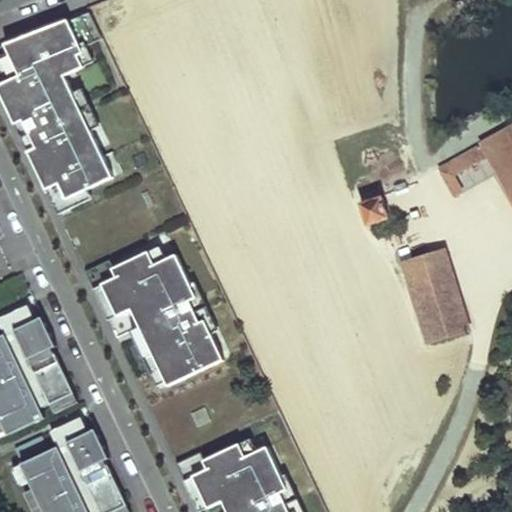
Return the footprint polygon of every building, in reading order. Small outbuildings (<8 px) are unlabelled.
[(86,16),(82,17),(94,44),(99,42),(103,40),(91,14),(86,16)] [(61,185),(68,201),(88,191),(114,179),(80,107),(66,78),(85,69),(79,57),(84,55),(82,50),(89,46),(94,44),(82,17),(0,49),(0,91),(47,191),(61,185)] [(79,57),(85,69),(97,63),(89,46),(82,50),(84,55),(79,57)] [(511,192),(511,127),(441,167),(447,178),(455,174),(490,155),(511,192)] [(455,174),(447,178),(454,193),(462,188),(455,174)] [(61,185),(47,191),(59,216),(92,200),(88,191),(68,201),(61,185)] [(368,225),(389,218),(383,197),(379,198),(362,204),(368,225)] [(150,253),(156,266),(168,261),(161,248),(150,253)] [(429,341),(469,328),(445,251),(405,264),(429,341)] [(86,273),(99,300),(108,295),(119,318),(133,311),(141,327),(141,329),(143,332),(167,383),(169,388),(224,362),(212,335),(205,322),(199,325),(189,304),(198,300),(193,288),(178,256),(168,261),(156,266),(150,253),(115,270),(111,262),(86,273)] [(205,322),(212,335),(219,332),(197,286),(193,288),(198,300),(189,304),(199,325),(205,322)] [(99,300),(109,322),(119,318),(108,295),(99,300)] [(12,324),(33,314),(29,306),(8,316),(12,324)] [(51,407),(16,331),(37,321),(33,314),(12,324),(8,316),(0,319),(0,320),(7,335),(43,410),(51,407)] [(75,395),(54,349),(57,347),(44,318),(37,321),(16,331),(51,407),(75,395)] [(143,332),(141,329),(132,333),(134,336),(135,339),(158,388),(167,383),(143,332)] [(43,410),(7,335),(0,338),(0,416),(1,419),(10,437),(47,419),(43,410)] [(55,415),(79,403),(75,395),(51,407),(55,415)] [(65,436),(87,426),(83,418),(62,428),(65,436)] [(10,437),(1,419),(0,419),(0,440),(0,441),(10,437)] [(101,511),(69,444),(90,434),(87,426),(65,436),(62,428),(53,432),(60,447),(90,511),(101,511)] [(118,511),(129,507),(107,461),(111,460),(97,430),(90,434),(69,444),(101,511),(118,511)] [(21,459),(49,447),(44,437),(17,449),(21,459)] [(241,444),(247,457),(258,452),(252,439),(241,444)] [(177,464),(189,491),(198,486),(209,509),(224,502),(228,511),(287,511),(279,496),(289,491),(283,479),(268,447),(258,452),(247,457),(241,444),(205,461),(201,453),(177,464)] [(90,511),(60,447),(23,465),(31,483),(35,490),(45,511),(90,511)] [(31,483),(23,465),(14,470),(22,487),(31,483)] [(303,511),(287,477),(283,479),(289,491),(279,496),(287,511),(303,511)] [(189,491),(199,511),(203,511),(209,509),(198,486),(189,491)] [(45,511),(35,490),(26,495),(34,511),(45,511)]
